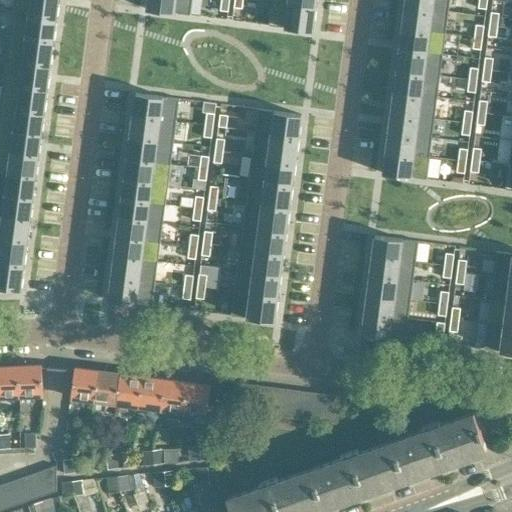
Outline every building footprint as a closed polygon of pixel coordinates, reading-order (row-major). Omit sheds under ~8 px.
[(14,0),(13,11),(57,17),(58,0),(14,0)] [(148,0),(147,9),(191,15),(192,0),(148,0)] [(221,0),(220,10),(228,11),(229,0),(221,0)] [(234,0),(234,7),(242,8),(242,0),(234,0)] [(273,0),(272,0),(269,25),(313,30),(316,6),(273,0)] [(405,0),(405,5),(449,11),(449,0),(405,0)] [(479,0),(478,8),(486,9),(487,0),(479,0)] [(405,5),(402,27),(446,32),(449,11),(405,5)] [(13,11),(10,35),(54,41),(57,17),(13,11)] [(491,11),(489,24),(498,25),(499,13),(491,11)] [(476,24),(474,36),(482,37),(484,25),(476,24)] [(489,24),(488,36),(496,37),(498,25),(489,24)] [(402,27),(399,48),(443,54),(446,32),(402,27)] [(10,35),(7,59),(50,65),(54,41),(10,35)] [(474,36),(473,48),(481,49),(482,37),(474,36)] [(399,48),(396,69),(440,75),(443,54),(399,48)] [(485,57),(483,69),(492,70),(493,58),(485,57)] [(7,59),(4,83),(47,88),(50,65),(7,59)] [(470,67),(469,79),(477,80),(478,68),(470,67)] [(396,69),(394,91),(437,97),(440,75),(396,69)] [(483,69),(482,81),(490,82),(492,70),(483,69)] [(469,79),(467,91),(475,92),(477,80),(469,79)] [(4,83),(1,106),(44,112),(47,88),(4,83)] [(394,91),(391,112),(434,118),(437,97),(394,91)] [(136,92),(133,114),(177,120),(180,98),(136,92)] [(479,100),(478,112),(486,113),(488,101),(479,100)] [(1,106),(0,110),(0,128),(41,134),(44,112),(1,106)] [(258,108),(255,130),(299,136),(302,114),(258,108)] [(465,110),(463,122),(471,123),(473,111),(465,110)] [(207,112),(205,124),(213,125),(215,113),(207,112)] [(391,112),(388,131),(432,137),(434,118),(391,112)] [(478,112),(476,124),(484,125),(486,113),(478,112)] [(133,114),(130,136),(174,142),(177,120),(133,114)] [(220,114),(218,126),(226,127),(228,115),(220,114)] [(463,122),(461,134),(470,135),(471,123),(463,122)] [(205,124),(204,136),(212,137),(213,125),(205,124)] [(0,128),(0,149),(39,155),(41,134),(0,128)] [(255,130),(252,154),(296,160),(299,136),(255,130)] [(388,131),(386,150),(429,156),(432,137),(388,131)] [(130,136),(128,157),(171,163),(174,142),(130,136)] [(217,138),(215,150),(223,151),(225,139),(217,138)] [(473,147),(472,159),(480,160),(481,148),(473,147)] [(460,148),(458,160),(466,161),(468,149),(460,148)] [(0,149),(0,171),(36,176),(39,155),(0,149)] [(215,150),(214,162),(222,163),(223,151),(215,150)] [(386,150),(383,173),(426,178),(429,156),(386,150)] [(252,154),(249,178),(293,184),(296,160),(252,154)] [(201,155),(200,167),(208,168),(209,156),(201,155)] [(128,157),(125,179),(168,184),(171,163),(128,157)] [(472,159),(470,171),(478,172),(480,160),(472,159)] [(458,160),(456,172),(465,173),(466,161),(458,160)] [(200,167),(198,179),(206,180),(208,168),(200,167)] [(0,171),(0,193),(33,198),(36,176),(0,171)] [(249,178),(246,202),(289,208),(293,184),(249,178)] [(125,179),(122,198),(166,203),(168,184),(125,179)] [(211,185),(209,197),(217,198),(219,186),(211,185)] [(0,193),(0,215),(30,219),(33,198),(0,193)] [(196,195),(194,207),(202,208),(204,196),(196,195)] [(209,197),(207,209),(215,210),(217,198),(209,197)] [(122,198),(120,217),(163,222),(166,203),(122,198)] [(246,202),(243,226),(286,231),(289,208),(246,202)] [(194,207),(193,219),(201,221),(202,208),(194,207)] [(0,215),(0,237),(27,241),(30,219),(0,215)] [(120,217),(117,236),(161,242),(163,222),(120,217)] [(243,226),(240,247),(283,253),(286,231),(243,226)] [(205,230),(203,242),(211,244),(213,231),(205,230)] [(191,233),(189,245),(197,247),(199,234),(191,233)] [(375,235),(372,255),(416,260),(419,240),(375,235)] [(117,236),(115,255),(158,261),(161,242),(117,236)] [(0,237),(0,261),(24,264),(27,241),(0,237)] [(203,242),(201,255),(209,256),(211,244),(203,242)] [(189,245),(188,258),(196,259),(197,247),(189,245)] [(240,247),(237,268),(281,274),(283,253),(240,247)] [(511,253),(497,251),(494,276),(511,278),(511,253)] [(446,252),(444,264),(452,266),(454,253),(446,252)] [(115,255),(112,276),(156,282),(158,261),(115,255)] [(372,255),(370,274),(413,279),(416,260),(372,255)] [(459,259),(457,271),(465,272),(467,260),(459,259)] [(0,261),(0,286),(21,289),(21,287),(24,264),(0,261)] [(444,264),(443,277),(451,278),(452,266),(444,264)] [(237,268),(234,290),(278,296),(281,274),(237,268)] [(457,271),(455,283),(463,284),(465,272),(457,271)] [(199,273),(197,285),(205,286),(207,274),(199,273)] [(185,274),(184,286),(192,287),(193,275),(185,274)] [(370,274),(367,293),(411,298),(413,279),(370,274)] [(112,276),(109,299),(153,304),(156,282),(112,276)] [(511,278),(494,276),(490,300),(511,302),(511,278)] [(197,285),(196,297),(204,298),(205,286),(197,285)] [(184,286),(182,298),(190,299),(192,287),(184,286)] [(234,290),(231,315),(275,320),(278,296),(234,290)] [(441,290),(439,303),(447,304),(449,291),(441,290)] [(367,293),(365,312),(408,317),(411,298),(367,293)] [(511,302),(490,300),(487,323),(511,326),(511,302)] [(439,303),(438,315),(446,316),(447,304),(439,303)] [(452,306),(451,318),(459,320),(460,307),(452,306)] [(365,312),(362,332),(406,337),(408,317),(365,312)] [(451,318),(449,331),(457,332),(459,320),(451,318)] [(437,321),(435,334),(443,335),(445,322),(437,321)] [(477,322),(474,347),(484,348),(511,351),(511,326),(487,323),(477,322)] [(19,395),(44,394),(43,365),(17,366),(19,395)] [(0,395),(19,395),(17,366),(0,366),(0,395)] [(93,401),(97,370),(75,367),(71,398),(93,401)] [(116,402),(120,373),(97,370),(93,401),(95,401),(94,409),(115,412),(116,402)] [(139,405),(143,376),(120,373),(116,402),(139,405)] [(161,408),(165,379),(143,376),(139,405),(161,408)] [(183,411),(187,382),(165,379),(161,408),(183,411)] [(229,408),(232,383),(220,381),(217,407),(229,408)] [(207,414),(211,386),(187,382),(183,411),(207,414)] [(241,410),(244,385),(232,383),(229,408),(241,410)] [(253,412),(256,386),(244,385),(241,410),(253,412)] [(264,413),(268,388),(256,386),(253,412),(264,413)] [(276,415),(280,389),(268,388),(264,413),(276,415)] [(288,416),(292,391),(280,389),(276,415),(288,416)] [(300,418),(304,393),(292,391),(288,416),(300,418)] [(312,420),(316,394),(304,393),(300,418),(312,420)] [(324,421),(328,396),(316,394),(312,420),(324,421)] [(336,423),(339,398),(328,396),(324,421),(336,423)] [(487,450),(474,411),(392,440),(405,479),(487,450)] [(37,446),(37,432),(25,432),(25,447),(28,446),(37,446)] [(0,447),(11,447),(11,433),(0,433),(0,447)] [(405,479),(392,440),(309,469),(323,508),(405,479)] [(202,458),(200,444),(189,445),(190,460),(202,458)] [(178,462),(179,448),(165,448),(165,447),(152,449),(154,463),(165,462),(178,462)] [(132,466),(134,451),(125,449),(124,466),(132,466)] [(154,463),(152,449),(141,450),(143,465),(154,463)] [(119,467),(118,452),(106,454),(108,468),(119,467)] [(108,468),(106,454),(88,456),(87,470),(108,468)] [(76,472),(75,457),(64,458),(65,473),(76,472)] [(57,489),(57,464),(38,471),(45,493),(57,489)] [(210,480),(209,466),(198,467),(199,481),(210,480)] [(177,484),(176,469),(165,470),(166,485),(177,484)] [(310,511),(323,508),(309,469),(227,498),(232,511),(310,511)] [(166,485),(165,470),(154,471),(155,486),(166,485)] [(45,493),(38,471),(28,474),(35,497),(45,493)] [(135,475),(142,500),(155,496),(148,471),(135,475)] [(35,497),(28,474),(17,478),(24,501),(35,497)] [(131,489),(130,474),(118,475),(120,490),(131,489)] [(120,490),(118,475),(108,476),(109,491),(120,490)] [(24,501),(17,478),(7,482),(14,505),(24,501)] [(85,493),(83,479),(73,480),(74,494),(85,493)] [(74,494),(73,480),(62,481),(64,495),(74,494)] [(14,505),(7,482),(0,484),(0,498),(3,508),(14,505)] [(43,511),(40,501),(30,504),(32,511),(43,511)]
